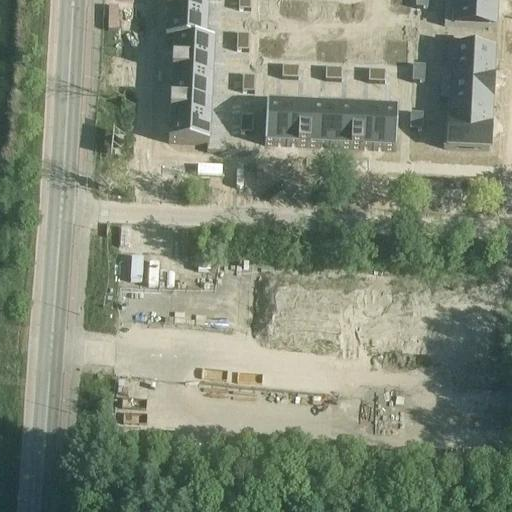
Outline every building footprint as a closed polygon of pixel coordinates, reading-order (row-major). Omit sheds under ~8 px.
[(167,1),(166,21),(206,23),(207,3),(167,1)] [(415,2),(415,10),(427,11),(427,2),(415,2)] [(445,2),(444,28),(494,31),(495,6),(454,4),(454,3),(445,2)] [(238,4),(238,13),(250,13),(250,5),(238,4)] [(166,21),(165,43),(173,43),(173,42),(205,44),(205,43),(206,23),(166,21)] [(237,37),(236,45),(248,46),(249,38),(237,37)] [(446,77),(446,78),(491,80),(492,55),(478,54),(478,43),(453,41),(452,53),(447,53),(446,77)] [(173,43),(172,63),(212,65),(213,43),(205,43),(205,44),(173,42),(173,43)] [(236,45),(236,53),(248,54),(248,46),(236,45)] [(172,63),(171,83),(211,85),(212,65),(172,63)] [(412,68),(411,76),(424,77),(424,69),(412,68)] [(282,69),(281,81),(289,81),(290,69),(282,69)] [(290,69),(289,81),(298,82),(298,70),(290,69)] [(325,71),(325,83),(333,83),(333,71),(325,71)] [(333,71),(333,83),(341,84),(341,72),(333,71)] [(368,73),(368,85),(376,85),(376,73),(368,73)] [(376,73),(376,85),(384,86),(385,74),(376,73)] [(412,76),(411,84),(423,85),(424,77),(412,76)] [(441,77),(440,103),(449,103),(449,102),(490,104),(492,81),(491,81),(491,80),(446,78),(446,77),(441,77)] [(242,78),(242,87),(254,87),(254,79),(242,78)] [(171,83),(170,103),(210,105),(211,85),(171,83)] [(242,87),(241,95),(253,95),(254,87),(242,87)] [(448,125),(448,126),(489,128),(490,104),(449,102),(449,103),(448,125)] [(170,103),(169,124),(209,126),(210,105),(170,103)] [(265,106),(263,147),(286,148),(288,107),(265,106)] [(288,108),(286,148),(308,149),(310,109),(288,108)] [(310,109),(308,149),(329,150),(331,110),(310,109)] [(331,110),(329,150),(351,151),(353,111),(331,110)] [(353,111),(351,151),(373,152),(375,112),(353,111)] [(375,112),(373,152),(395,154),(397,113),(375,112)] [(410,116),(409,124),(421,125),(422,117),(410,116)] [(240,119),(240,127),(252,128),(252,120),(240,119)] [(169,124),(168,145),(208,147),(209,126),(169,124)] [(409,124),(409,132),(421,133),(421,125),(409,124)] [(444,125),(442,151),(488,153),(489,130),(489,128),(448,126),(448,125),(444,125)] [(240,127),(239,135),(251,136),(252,128),(240,127)]
